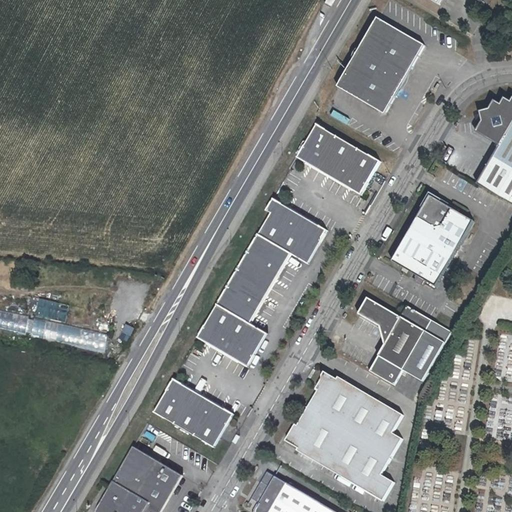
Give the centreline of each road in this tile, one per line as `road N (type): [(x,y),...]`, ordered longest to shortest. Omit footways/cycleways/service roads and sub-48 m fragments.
road 1 (secondary): [(352,0),(55,511)]
road 2 (residential): [(210,511),(451,103),(469,85),(511,73)]
road 3 (unknown): [(259,427),(385,507),(398,508),(404,498),(418,408),(312,338)]
